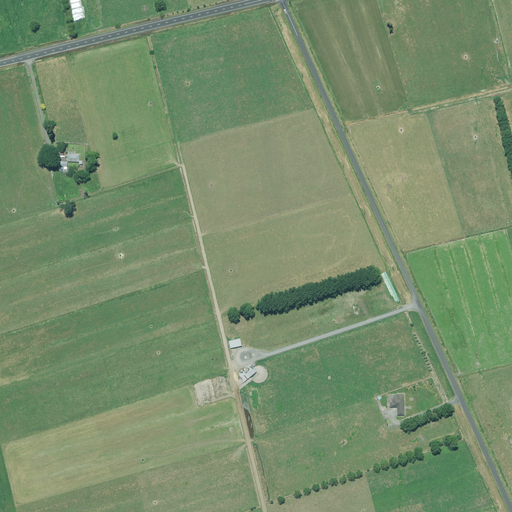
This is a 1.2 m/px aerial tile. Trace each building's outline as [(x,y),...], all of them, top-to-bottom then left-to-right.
[(80,155),(68,154),(67,161),(79,162),(79,164),(82,164),(83,161),(80,161),(80,155)] [(67,162),(60,162),(60,163),(56,163),(56,166),(63,167),(63,171),(67,172),(67,162)] [(242,346),(240,339),(229,342),(230,349),(242,346)] [(250,364),(247,367),(250,371),(246,374),(243,371),(243,370),(242,370),(241,370),(240,370),(240,371),(240,372),(241,372),(241,373),(239,375),(245,382),(256,372),(250,364)] [(397,398),(394,398),(393,400),(392,402),(390,402),(390,407),(397,407),(397,415),(404,415),(404,394),(397,394),(397,398)]
